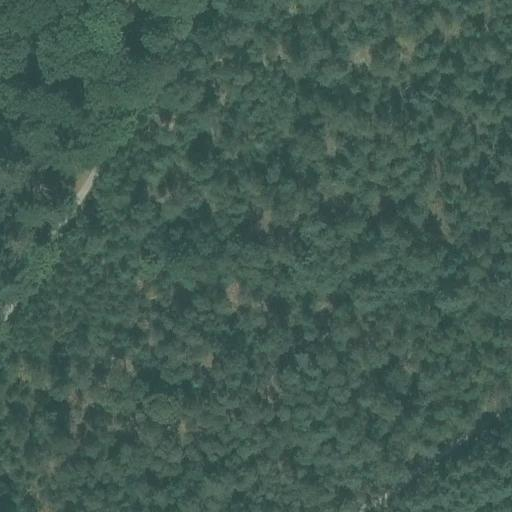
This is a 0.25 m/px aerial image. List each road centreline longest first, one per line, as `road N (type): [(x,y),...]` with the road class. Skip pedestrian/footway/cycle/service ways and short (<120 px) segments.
road 1 (track): [(0,195),(125,0)]
road 2 (track): [(362,511),(511,391)]
